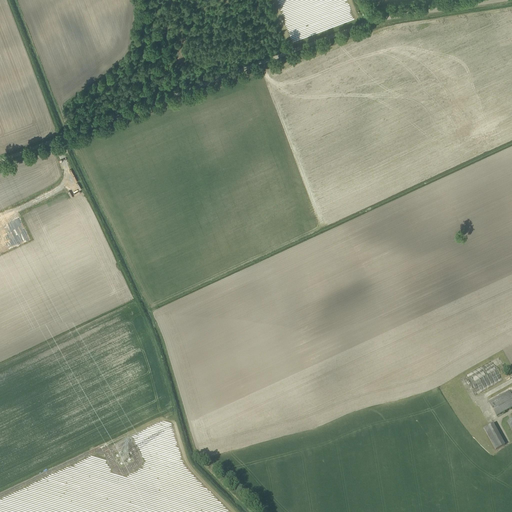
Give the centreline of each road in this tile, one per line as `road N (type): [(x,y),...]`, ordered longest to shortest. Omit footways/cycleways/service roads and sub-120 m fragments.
road 1 (unclassified): [(0,160),(370,21)]
road 2 (unclassified): [(508,0),(370,21)]
